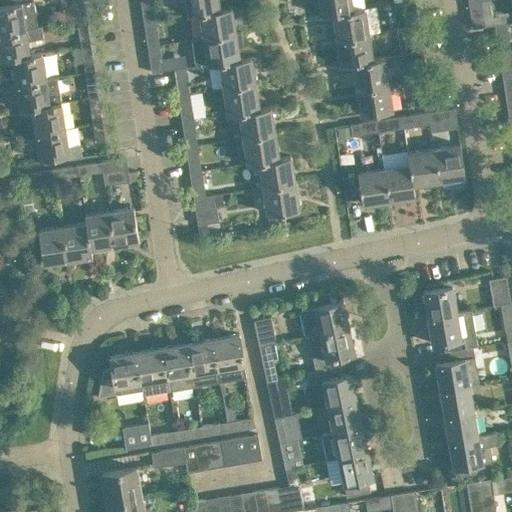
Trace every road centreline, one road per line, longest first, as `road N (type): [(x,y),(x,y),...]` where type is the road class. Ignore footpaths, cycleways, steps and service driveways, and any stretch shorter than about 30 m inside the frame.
road 1 (residential): [(62,451),(80,342),(106,308),(378,250)]
road 2 (residential): [(378,250),(381,283),(400,306),(424,438),(406,453),(385,451)]
road 3 (residential): [(378,250),(511,219)]
